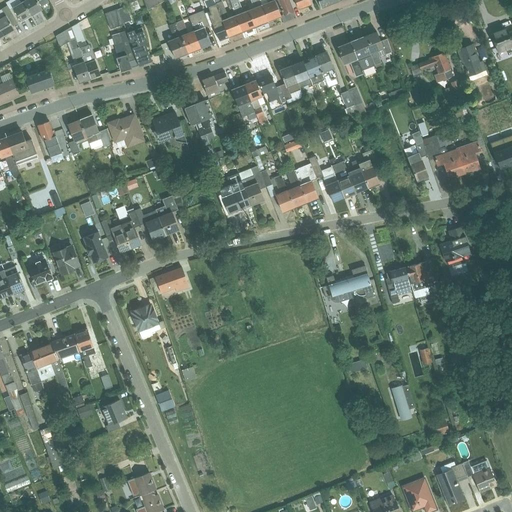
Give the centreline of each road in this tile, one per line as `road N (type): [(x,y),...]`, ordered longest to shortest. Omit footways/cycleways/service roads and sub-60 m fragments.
road 1 (residential): [(511,192),(177,255),(99,286)]
road 2 (tertiary): [(391,0),(236,61),(0,128)]
road 3 (residential): [(191,511),(99,286)]
